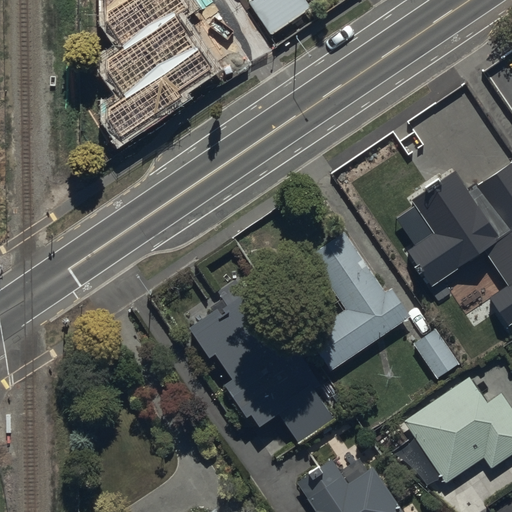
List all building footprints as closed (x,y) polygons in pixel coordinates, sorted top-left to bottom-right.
[(94,0),(89,3),(88,30),(97,44),(122,28),(130,39),(119,46),(137,73),(189,38),(173,14),(186,5),(183,0),(94,0)] [(313,9),(306,0),(248,0),(272,35),(313,9)] [(508,285),(490,298),(509,326),(511,323),(511,165),(470,195),(453,171),(411,199),(415,205),(395,218),(413,244),(403,251),(428,289),(484,251),(508,285)] [(346,233),(310,256),(345,309),(307,334),(332,371),(412,317),(393,288),(385,293),(346,233)] [(317,389),(323,385),(259,285),(192,327),(212,358),(216,355),(233,380),(228,383),(249,417),(253,415),(260,426),(280,413),(299,444),(337,420),(317,389)] [(415,340),(438,375),(458,361),(435,326),(415,340)] [(469,377),(405,419),(447,482),(484,458),(491,469),(511,454),(511,406),(501,391),(496,394),(483,375),(473,382),(469,377)] [(404,511),(375,464),(367,469),(361,459),(341,472),(334,460),(301,481),(320,511),(404,511)]
